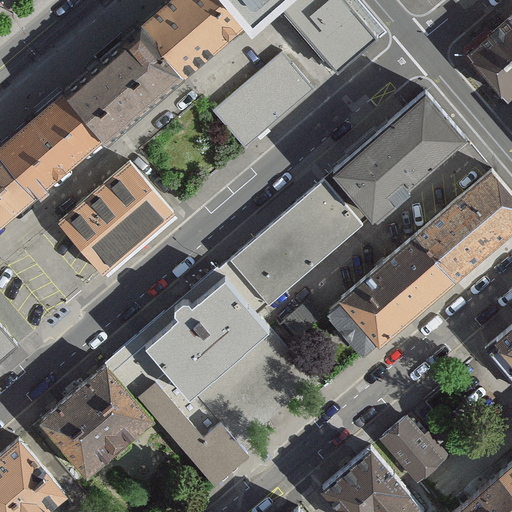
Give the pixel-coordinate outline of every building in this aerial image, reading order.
[(229,0),(159,0),(132,24),(176,76),(244,18),(238,10),(229,0)] [(229,0),(238,10),(250,0),(229,0)] [(271,0),(330,68),(375,30),(348,0),(271,0)] [(511,19),(510,16),(474,47),(469,47),(469,55),(473,56),(508,96),(511,92),(511,19)] [(55,90),(95,136),(100,141),(176,76),(132,24),(55,90)] [(310,85),(281,50),(213,109),(242,143),(310,85)] [(420,88),(328,165),(368,213),(461,135),(420,88)] [(55,90),(0,136),(0,157),(30,192),(95,136),(55,90)] [(0,157),(0,216),(30,192),(0,157)] [(123,160),(55,218),(100,271),(168,212),(123,160)] [(511,192),(489,166),(413,231),(450,274),(511,220),(511,192)] [(355,221),(320,179),(221,263),(256,304),(355,221)] [(413,231),(336,297),(373,340),(450,274),(413,231)] [(221,263),(181,296),(239,365),(279,331),(256,304),(221,263)] [(239,365),(181,296),(141,329),(170,364),(199,398),(239,365)] [(0,347),(15,335),(0,318),(0,347)] [(511,325),(487,347),(511,374),(511,325)] [(170,364),(141,329),(100,363),(130,397),(137,391),(155,376),(170,364)] [(81,471),(146,417),(130,397),(100,363),(63,394),(36,417),(81,471)] [(155,376),(137,391),(210,477),(238,453),(221,434),(227,429),(217,416),(200,430),(155,376)] [(405,412),(378,436),(412,475),(439,452),(405,412)] [(14,435),(0,446),(0,511),(42,511),(39,509),(61,491),(14,435)] [(321,484),(345,511),(415,511),(420,508),(366,445),(321,484)] [(511,459),(499,470),(511,484),(511,459)] [(511,511),(511,484),(499,470),(450,511),(511,511)] [(308,511),(299,500),(284,511),(308,511)]
